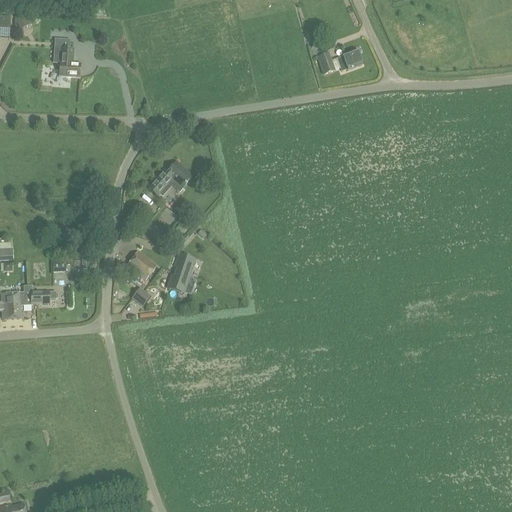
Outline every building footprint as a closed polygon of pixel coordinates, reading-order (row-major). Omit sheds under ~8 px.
[(15,18),(20,30),(28,26),(22,14),(15,18)] [(8,18),(0,17),(0,37),(7,38),(8,18)] [(335,71),(332,62),(329,54),(322,56),(318,45),(312,47),(317,58),(323,76),(335,72),(335,71)] [(59,71),(59,77),(60,77),(79,79),(80,65),(72,65),(73,59),(73,50),(70,49),(58,48),(57,58),(57,64),(56,71),(59,71)] [(343,58),(337,60),(341,72),(348,70),(348,71),(362,66),(357,51),(342,56),(343,58)] [(157,197),(168,184),(172,180),(182,189),(182,188),(184,186),(185,187),(186,185),(185,184),(192,177),(176,164),(168,174),(167,174),(165,172),(149,190),(157,197)] [(167,194),(176,203),(184,194),(175,186),(167,194)] [(203,239),(207,235),(201,230),(197,234),(203,239)] [(186,236),(178,245),(181,248),(189,239),(186,236)] [(0,250),(0,262),(13,262),(13,250),(0,250)] [(126,267),(145,282),(147,279),(156,268),(157,267),(138,252),(126,267)] [(178,269),(176,274),(189,278),(195,280),(189,278),(194,261),(179,256),(175,268),(178,269)] [(195,280),(189,278),(176,274),(175,278),(172,278),(168,289),(183,294),(189,278),(195,280)] [(23,287),(24,294),(24,300),(31,300),(31,306),(49,305),(48,301),(56,300),(56,292),(33,294),(32,287),(23,287)] [(151,299),(139,290),(135,295),(132,300),(143,309),(147,304),(151,299)] [(122,292),(122,300),(132,300),(132,292),(122,292)] [(24,300),(24,294),(1,295),(1,302),(0,302),(0,311),(2,311),(2,320),(23,319),(23,310),(23,307),(31,306),(31,300),(24,300)] [(0,503),(10,502),(8,493),(0,495),(0,503)]
